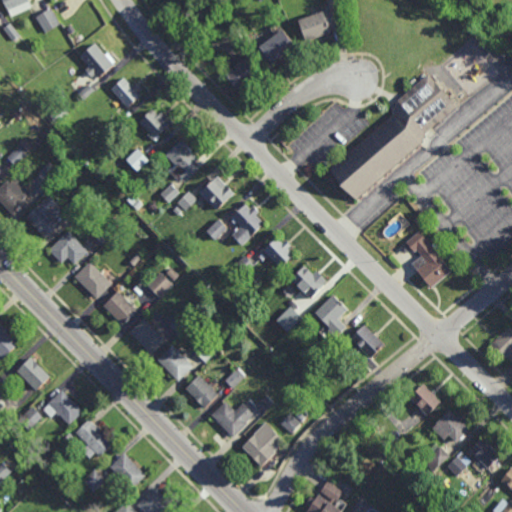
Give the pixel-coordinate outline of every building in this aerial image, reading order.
[(30,0),(31,1),(30,1),(32,7),(11,16),(4,0),(30,0)] [(210,15),(207,10),(214,6),(217,11),(210,15)] [(46,33),(36,16),(52,7),(61,24),(46,33)] [(340,26),(332,29),(333,31),(308,40),(300,19),(325,10),(326,13),(334,10),(340,26)] [(274,63),(260,46),(276,34),(271,28),(276,24),(274,22),(277,20),(297,45),(274,63)] [(13,42),(4,28),(12,23),(21,36),(13,42)] [(107,53),(109,52),(117,61),(114,64),(115,65),(100,78),(97,74),(93,77),(87,70),(90,66),(81,56),(97,42),(107,53)] [(244,58),(246,57),(253,65),(254,65),(257,69),(256,70),(261,75),(240,92),(226,74),(232,69),(226,62),(239,52),(244,58)] [(329,171),(394,117),(396,101),(427,75),(456,109),(425,135),(421,147),(355,202),(329,171)] [(128,111),(127,110),(124,112),(122,110),(125,107),(123,105),(125,103),(112,89),(125,77),(142,95),(129,107),(131,109),(128,111)] [(85,100),(84,99),(80,102),(76,98),(80,95),(79,94),(90,84),(95,91),(85,100)] [(57,124),(51,117),(64,105),(70,112),(57,124)] [(160,115),(164,112),(174,122),(160,135),(162,137),(157,141),(155,139),(154,140),(149,135),(152,133),(141,122),(154,108),(160,115)] [(190,180),(191,180),(188,183),(182,177),(179,181),(170,171),(177,164),(168,155),(183,139),(194,149),(192,151),(200,159),(196,164),(201,169),(190,180)] [(16,165),(9,157),(19,147),(27,155),(16,165)] [(138,171),(149,160),(138,149),(127,160),(138,171)] [(49,186),(38,175),(50,162),(61,173),(49,186)] [(121,188),(112,181),(118,175),(126,182),(121,188)] [(218,211),(209,201),(207,203),(204,200),(206,198),(201,193),(219,176),(236,194),(218,211)] [(25,188),(26,187),(31,192),(25,198),(30,204),(16,217),(0,200),(0,188),(8,180),(11,182),(16,178),(25,188)] [(172,204),(171,202),(170,203),(162,195),(173,184),(181,192),(175,198),(177,200),(172,204)] [(198,199),(187,211),(179,203),(190,191),(198,199)] [(141,200),(143,198),(145,201),(143,203),(145,204),(143,206),(147,211),(141,216),(128,200),(135,193),(141,200)] [(65,216),(62,219),(58,214),(55,216),(60,221),(59,222),(62,225),(47,239),(26,218),(49,195),(63,209),(61,212),(65,216)] [(75,218),(67,209),(79,197),(87,206),(75,218)] [(252,210),(255,207),(260,212),(257,215),(266,224),(244,246),(234,235),(237,232),(235,230),(238,228),(240,230),(242,227),(238,223),(236,225),(232,221),(234,219),(233,218),(246,204),(252,210)] [(421,227),(415,220),(419,217),(425,224),(421,227)] [(120,225),(113,233),(114,235),(103,245),(91,232),(106,218),(109,222),(113,218),(120,225)] [(216,241),(207,232),(219,220),(228,228),(216,241)] [(76,265),(68,258),(63,264),(50,250),(70,231),(90,251),(76,265)] [(433,245),(437,242),(443,250),(439,253),(453,272),(432,289),(413,265),(423,256),(419,251),(414,255),(405,244),(421,231),(433,245)] [(284,243),(287,240),(293,246),(290,249),(296,255),(282,269),(265,251),(279,237),(284,243)] [(135,266),(131,261),(138,254),(142,259),(135,266)] [(246,276),(236,265),(246,256),(256,266),(246,276)] [(101,272),(105,267),(110,272),(105,276),(113,284),(97,299),(76,276),(91,262),(101,272)] [(315,274),(318,271),(329,281),(325,285),(326,286),(313,300),(312,299),(309,302),(306,299),(308,297),(305,295),(307,294),(293,280),(301,272),(307,267),(315,274)] [(175,280),(167,273),(171,268),(179,275),(175,280)] [(160,298),(148,286),(161,272),(173,285),(160,298)] [(128,323),(128,322),(124,326),(104,306),(119,292),(138,311),(130,319),(131,320),(128,323)] [(342,302),(345,304),(344,305),(350,310),(340,319),(349,327),(337,339),(335,337),(329,342),(320,333),(328,325),(316,313),(334,295),(342,302)] [(288,333),(277,321),(292,307),(303,319),(288,333)] [(180,335),(170,326),(182,314),(191,323),(180,335)] [(152,356),(129,333),(144,319),(166,341),(152,356)] [(0,363),(0,325),(19,344),(0,363)] [(373,359),(352,339),(365,325),(387,345),(373,359)] [(511,360),(508,357),(504,362),(489,348),(509,326),(511,328),(511,360)] [(206,363),(191,348),(204,334),(220,349),(206,363)] [(185,357),(186,356),(189,359),(188,360),(195,367),(180,382),(158,360),(173,345),(185,357)] [(38,391),(18,371),(32,358),(52,378),(38,391)] [(233,390),(225,382),(238,368),(247,376),(233,390)] [(205,410),(195,399),(196,398),(186,389),(200,375),(220,396),(205,410)] [(432,391),(434,389),(438,393),(436,395),(447,406),(433,421),(410,399),(425,384),(432,391)] [(70,426),(57,412),(51,418),(44,410),(50,404),(49,404),(63,390),(84,412),(70,426)] [(264,414),(256,406),(267,395),(275,403),(264,414)] [(259,411),(247,423),(248,424),(234,438),(212,416),(226,402),(235,412),(244,403),(246,405),(250,401),(259,411)] [(29,430),(19,420),(33,407),(42,417),(29,430)] [(469,422),(466,425),(471,430),(466,437),(467,438),(464,441),(463,440),(460,444),(452,437),(447,441),(434,429),(451,410),(458,417),(461,414),(469,422)] [(293,434),(281,424),(290,413),(295,418),(300,412),(307,417),(293,434)] [(96,425),(115,443),(101,457),(96,453),(90,459),(83,451),(88,445),(77,433),(90,420),(96,425)] [(263,467),(243,448),(255,436),(254,435),(266,423),(282,438),(280,440),(283,444),(275,452),(276,454),(263,467)] [(72,447),(64,439),(70,433),(78,441),(72,447)] [(492,447),(494,445),(497,449),(495,450),(503,458),(490,470),(490,469),(483,475),(474,465),(480,460),(472,451),(485,439),(492,447)] [(435,473),(425,463),(442,447),(451,457),(435,473)] [(460,477),(449,466),(462,452),(472,462),(467,467),(468,468),(460,477)] [(133,490),(111,467),(125,453),(147,476),(133,490)] [(0,484),(0,466),(3,463),(12,472),(0,484)] [(94,492),(83,481),(96,469),(106,481),(94,492)] [(511,489),(503,482),(511,470),(511,489)] [(353,489),(344,502),(348,505),(343,511),(308,511),(327,482),(331,484),(335,477),(353,489)] [(179,509),(176,511),(144,511),(138,506),(157,487),(179,509)] [(511,511),(511,505),(503,499),(493,511),(511,511)] [(117,511),(127,502),(137,511),(117,511)]
